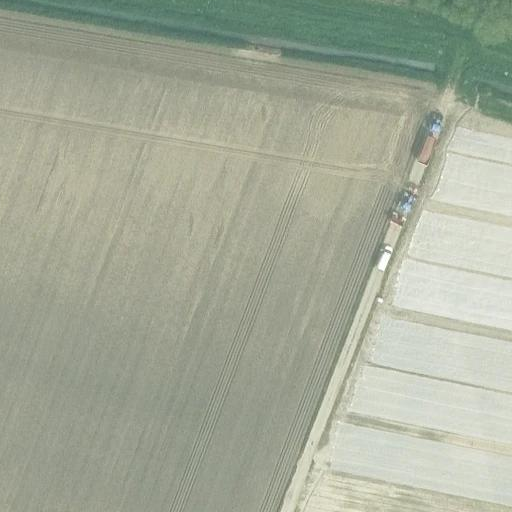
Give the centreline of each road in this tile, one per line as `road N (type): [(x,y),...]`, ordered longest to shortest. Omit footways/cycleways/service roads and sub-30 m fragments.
road 1 (track): [(465,45),(284,511)]
road 2 (track): [(465,45),(203,0)]
